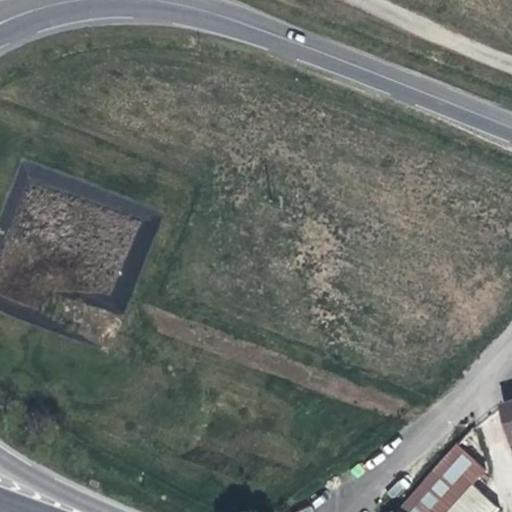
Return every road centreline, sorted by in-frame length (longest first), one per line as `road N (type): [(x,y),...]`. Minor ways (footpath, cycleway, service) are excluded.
road 1 (tertiary): [(511,128),(209,12),(150,0)]
road 2 (unclassified): [(357,511),(511,341)]
road 3 (track): [(359,0),(511,64)]
